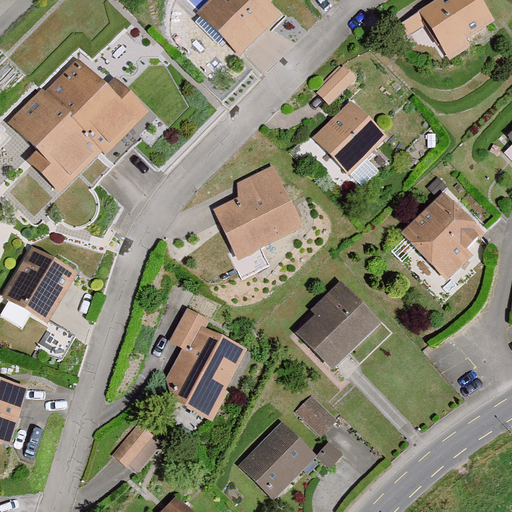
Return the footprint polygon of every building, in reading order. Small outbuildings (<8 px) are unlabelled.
[(282,18),(264,0),(217,0),(201,16),(226,42),(241,57),(282,18)] [(497,25),(481,0),(447,0),(421,16),(447,57),(497,25)] [(226,42),(201,16),(194,23),(219,48),(226,42)] [(76,61),(43,95),(100,151),(108,159),(125,142),(150,117),(118,86),(110,94),(76,61)] [(359,83),(347,72),(339,80),(351,92),(359,83)] [(40,91),(7,124),(39,157),(30,166),(58,194),(77,175),(100,151),(43,95),(40,91)] [(352,179),(388,143),(352,107),(316,144),(352,179)] [(125,142),(108,159),(119,170),(136,152),(125,142)] [(95,193),(119,170),(108,159),(100,151),(77,175),(95,193)] [(238,266),(305,235),(277,172),(236,190),(242,204),(216,216),(238,266)] [(503,221),(464,181),(452,193),(491,233),(503,221)] [(487,244),(443,200),(402,240),(446,284),(487,244)] [(34,253),(5,302),(11,306),(47,327),(76,279),(34,253)] [(332,377),(382,329),(343,288),(314,316),(319,322),(298,341),(332,377)] [(75,343),(47,327),(11,306),(0,324),(0,335),(36,357),(64,362),(75,343)] [(211,427),(248,357),(206,334),(210,326),(189,315),(171,349),(183,355),(167,385),(175,408),(211,427)] [(0,444),(9,447),(25,394),(0,386),(0,444)] [(336,422),(314,400),(297,417),(319,439),(336,422)] [(316,460),(282,429),(244,471),(278,502),(316,460)] [(141,430),(116,458),(130,470),(154,442),(141,430)] [(331,451),(319,463),(332,475),(344,463),(331,451)]
